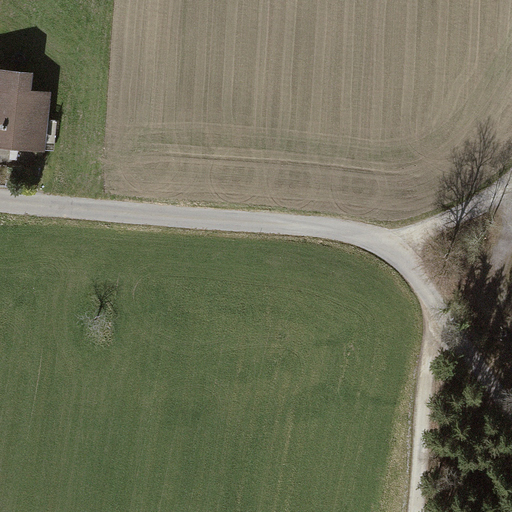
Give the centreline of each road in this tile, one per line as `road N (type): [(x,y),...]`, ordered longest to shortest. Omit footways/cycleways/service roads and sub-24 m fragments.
road 1 (unclassified): [(0,200),(293,223),(392,241),(422,273),(511,428)]
road 2 (track): [(447,326),(434,349),(418,511)]
road 3 (track): [(392,241),(469,212),(511,183)]
